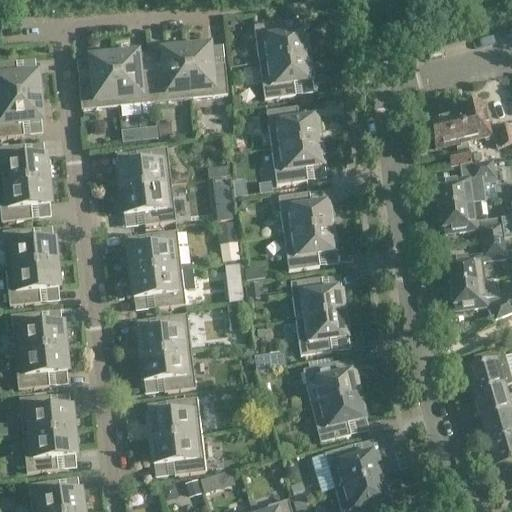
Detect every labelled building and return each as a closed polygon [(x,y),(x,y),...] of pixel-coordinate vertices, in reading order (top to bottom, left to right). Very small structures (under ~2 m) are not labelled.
[(254,28),(259,65),(309,57),(306,34),(287,37),(285,24),(254,28)] [(209,48),(185,51),(191,101),(228,97),(224,66),(211,68),(209,48)] [(151,74),(155,105),(190,101),(185,51),(161,53),(163,73),(151,74)] [(137,56),(113,58),(118,109),(155,105),(151,74),(139,75),(137,56)] [(113,58),(89,61),(91,80),(78,81),(81,113),(118,109),(113,58)] [(259,65),(264,102),(295,98),(293,85),(313,82),(309,58),(259,65)] [(0,65),(0,103),(39,99),(36,76),(17,78),(16,64),(0,65)] [(39,99),(0,103),(0,140),(23,138),(22,125),(41,123),(39,99)] [(464,142),(466,142),(485,138),(486,142),(494,140),(497,150),(511,146),(511,137),(510,128),(490,132),(487,121),(486,121),(483,105),(472,107),(471,105),(460,107),(461,110),(457,111),(458,112),(457,112),(462,137),(463,137),(464,142)] [(266,114),(271,151),(321,144),(318,120),(298,123),(297,109),(266,114)] [(457,112),(444,115),(445,120),(429,124),(429,127),(427,128),(429,139),(432,138),(434,149),(451,145),(451,147),(461,144),(462,148),(457,150),(458,154),(448,156),(450,169),(471,164),(466,142),(464,142),(463,137),(462,137),(457,112)] [(145,137),(146,143),(158,141),(157,130),(149,131),(145,137)] [(321,144),(271,151),(276,188),(307,183),(305,170),(325,167),(321,144)] [(0,149),(0,187),(47,183),(45,159),(26,161),(24,147),(0,149)] [(118,170),(120,193),(171,187),(166,150),(135,154),(137,167),(118,170)] [(464,181),(452,183),(452,184),(437,186),(439,198),(436,200),(437,206),(440,207),(440,212),(472,207),(480,205),(483,204),(481,186),(494,184),(492,164),(462,168),(464,181)] [(47,183),(0,187),(0,217),(1,225),(32,222),(30,209),(50,207),(47,183)] [(217,185),(219,205),(230,204),(228,183),(217,185)] [(171,187),(120,193),(123,217),(143,215),(144,228),(175,224),(171,187)] [(309,195),(278,199),(283,236),(333,229),(330,206),(310,208),(309,195)] [(511,220),(486,224),(479,225),(480,232),(481,245),(502,242),(511,240),(511,202),(511,207),(511,220)] [(472,207),(440,212),(441,215),(438,217),(439,223),(442,224),(444,236),(459,234),(459,235),(480,232),(479,225),(486,224),(486,219),(482,219),(480,205),(472,207)] [(224,225),(225,237),(237,235),(235,223),(224,225)] [(283,236),(288,273),(319,269),(317,256),(337,253),(333,229),(283,236)] [(2,235),(5,272),(56,266),(54,243),(34,245),(33,231),(2,235)] [(128,253),(130,277),(181,271),(177,234),(145,237),(147,251),(128,253)] [(502,242),(481,245),(483,257),(462,260),(463,261),(448,264),(449,275),(447,277),(447,283),(451,284),(451,288),(483,284),(480,265),(505,262),(502,242)] [(239,264),(230,265),(234,302),(243,301),(239,264)] [(5,272),(9,309),(40,306),(39,292),(58,290),(56,267),(5,272)] [(262,270),(243,272),(244,284),(264,281),(262,270)] [(181,271),(130,277),(133,300),(153,298),(154,312),(185,308),(181,271)] [(290,285),(295,322),(345,315),(342,291),(322,294),(321,281),(290,285)] [(511,314),(511,305),(508,297),(492,301),(490,283),(483,284),(451,288),(452,292),(449,294),(450,300),(453,301),(455,313),(470,311),(470,312),(490,309),(495,321),(511,314)] [(245,317),(244,306),(231,308),(233,318),(245,317)] [(10,318),(14,355),(64,350),(62,326),(43,328),(41,315),(10,318)] [(295,322),(300,359),(331,355),(329,341),(348,339),(345,315),(295,322)] [(137,336),(140,360),(191,354),(186,317),(155,321),(157,334),(137,336)] [(242,348),(243,360),(252,360),(252,348),(242,348)] [(14,355),(18,392),(49,389),(47,376),(67,374),(64,350),(14,355)] [(505,388),(511,386),(502,352),(475,360),(477,369),(466,373),(466,375),(463,376),(466,388),(470,387),(473,397),(505,388)] [(191,354),(140,360),(143,384),(163,382),(164,395),(195,391),(191,354)] [(333,365),(302,373),(311,409),(360,397),(355,374),(336,378),(333,365)] [(509,413),(505,399),(507,398),(505,388),(473,397),(480,421),(509,413)] [(311,409),(320,445),(350,438),(347,425),(366,420),(360,397),(311,409)] [(50,398),(19,402),(23,439),(73,434),(70,410),(51,412),(50,398)] [(148,420),(150,443),(201,438),(196,400),(165,404),(167,418),(148,420)] [(511,422),(509,413),(480,421),(487,446),(511,438),(511,422)] [(73,434),(23,439),(22,439),(26,476),(57,473),(56,459),(75,457),(73,434)] [(201,438),(150,443),(153,467),(173,465),(174,478),(205,475),(201,438)] [(511,438),(487,446),(494,469),(497,469),(498,472),(510,468),(509,465),(511,464),(511,438)] [(383,478),(376,455),(357,460),(354,447),(310,460),(315,476),(328,472),(334,492),(383,478)] [(383,478),(334,492),(340,511),(372,511),(371,506),(390,501),(383,478)] [(27,488),(31,511),(82,511),(80,493),(60,496),(58,483),(27,488)] [(255,511),(290,511),(288,502),(255,511)]
